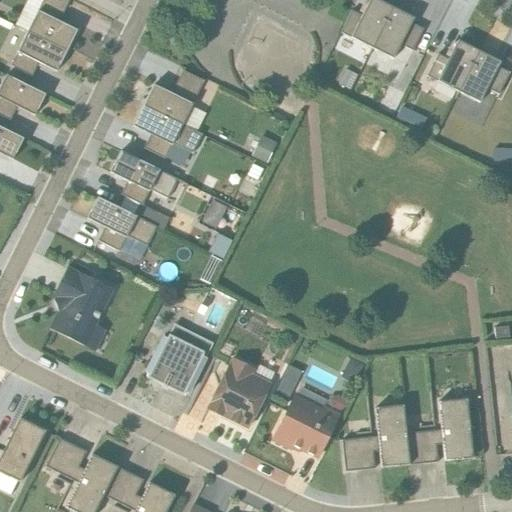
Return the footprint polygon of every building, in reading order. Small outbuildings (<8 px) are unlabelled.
[(68,0),(42,0),(26,34),(65,53),(75,32),(58,24),(68,0)] [(349,13),(338,34),(370,50),(390,10),(370,0),(368,0),(368,1),(365,0),(363,0),(356,16),(349,13)] [(390,10),(370,50),(390,61),(398,46),(411,52),(421,31),(403,22),(405,17),(390,10)] [(26,34),(9,68),(30,78),(35,68),(50,74),(51,72),(55,74),(65,53),(26,34)] [(457,94),(477,53),(455,43),(454,45),(450,43),(442,59),(436,56),(425,78),(457,94)] [(477,53),(457,94),(477,104),(484,90),(497,96),(507,75),(489,66),(492,61),(477,53)] [(355,77),(343,71),(336,86),(348,92),(355,77)] [(189,109),(202,83),(181,72),(169,95),(151,87),(141,108),(194,134),(203,116),(189,109)] [(4,77),(0,85),(0,118),(8,122),(13,112),(28,119),(30,116),(32,117),(43,97),(4,77)] [(141,108),(131,128),(148,137),(142,150),(178,168),(185,152),(190,155),(199,136),(194,134),(141,108)] [(424,121),(399,109),(395,118),(420,130),(424,121)] [(0,130),(0,160),(5,163),(7,160),(11,162),(21,141),(0,130)] [(274,146),(259,139),(250,158),(264,165),(274,146)] [(511,151),(492,150),(491,162),(511,163),(511,151)] [(165,200),(175,182),(118,153),(108,174),(111,176),(109,179),(123,186),(119,196),(123,198),(117,210),(154,229),(161,232),(166,220),(140,207),(147,192),(165,200)] [(95,200),(85,220),(88,222),(87,225),(101,232),(96,243),(117,253),(125,238),(144,247),(154,229),(117,210),(95,200)] [(205,221),(215,225),(222,204),(212,201),(205,221)] [(221,261),(230,243),(214,236),(206,254),(221,261)] [(197,282),(208,287),(219,263),(209,258),(197,282)] [(48,331),(82,348),(93,353),(103,332),(92,327),(108,291),(65,269),(50,300),(56,314),(48,331)] [(145,380),(180,397),(182,394),(187,396),(210,345),(172,326),(164,340),(160,338),(142,374),(146,376),(145,380)] [(507,328),(492,329),(493,341),(508,339),(507,328)] [(254,372),(229,359),(204,411),(246,431),(268,386),(252,377),(254,372)] [(347,361),(339,379),(352,386),(361,367),(347,361)] [(272,397),(285,404),(299,374),(286,368),(272,397)] [(292,397),(268,443),(289,453),(290,451),(296,454),(297,452),(315,462),(338,416),(336,415),(343,411),(345,409),(344,401),(335,397),(327,398),(322,408),(321,407),(319,411),(292,397)] [(433,447),(439,447),(441,463),(470,460),(463,401),(435,404),(438,432),(403,436),(407,467),(435,464),(433,447)] [(377,453),(378,470),(407,467),(400,408),(372,411),(375,438),(339,442),(342,474),(372,471),(370,454),(377,453)] [(0,454),(0,475),(18,484),(43,433),(17,420),(0,454)] [(84,453),(57,440),(44,468),(70,481),(84,453)] [(63,510),(66,511),(93,511),(101,497),(114,468),(89,456),(63,510)] [(101,497),(126,510),(141,481),(114,468),(101,497)] [(164,511),(171,497),(147,485),(133,511),(164,511)]
